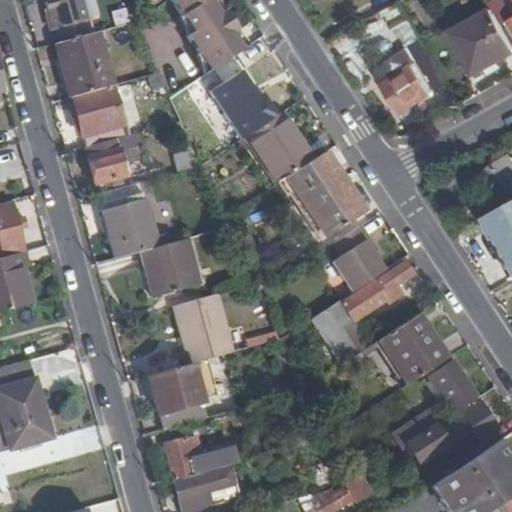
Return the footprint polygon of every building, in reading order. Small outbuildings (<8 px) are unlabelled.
[(55,30),(58,43),(87,35),(84,22),(87,21),(81,0),(42,0),(51,31),(55,30)] [(167,0),(166,1),(178,18),(205,0),(167,0)] [(212,0),(205,0),(178,18),(185,29),(210,13),(213,18),(221,12),(212,0)] [(395,30),(410,22),(399,2),(384,10),(395,30)] [(473,75),(511,52),(511,43),(494,11),(450,35),(473,75)] [(181,37),(205,73),(244,48),(221,12),(213,18),(210,13),(185,29),(188,33),(181,37)] [(132,45),(142,41),(133,22),(126,24),(132,45)] [(108,86),(95,33),(87,35),(58,43),(57,43),(72,96),(108,86)] [(435,95),(406,52),(375,73),(385,88),(384,89),(402,116),(435,95)] [(233,74),(246,97),(249,95),(265,120),(288,105),(257,58),(233,74)] [(122,139),(108,86),(72,96),(86,148),(122,139)] [(193,99),(184,86),(167,97),(174,111),(193,99)] [(286,178),(308,163),(278,116),(249,135),(279,182),(286,178)] [(137,149),(134,135),(122,139),(86,148),(83,149),(93,186),(126,176),(124,165),(121,153),(137,149)] [(140,161),(137,149),(121,153),(124,165),(140,161)] [(172,156),(176,173),(199,167),(192,151),(172,156)] [(362,214),(322,154),(308,163),(286,178),(325,239),(362,214)] [(511,203),(511,168),(507,160),(486,172),(505,207),(511,203)] [(102,212),(114,259),(139,252),(156,247),(143,201),(102,212)] [(0,209),(0,258),(24,252),(12,207),(0,209)] [(368,240),(360,226),(331,245),(339,257),(331,263),(351,292),(369,280),(382,272),(364,244),(368,240)] [(198,285),(186,239),(156,247),(139,252),(152,298),(198,285)] [(27,270),(23,254),(0,260),(0,310),(29,303),(20,272),(27,270)] [(372,284),(369,280),(351,292),(306,320),(327,350),(345,338),(340,330),(384,302),(387,306),(401,296),(395,287),(410,277),(402,265),(372,284)] [(229,353),(213,295),(172,306),(187,364),(189,364),(229,353)] [(376,340),(405,385),(444,360),(415,315),(376,340)] [(345,338),(327,350),(337,366),(356,353),(345,338)] [(405,385),(376,340),(370,344),(399,389),(405,385)] [(49,438),(27,360),(0,367),(0,419),(9,449),(49,438)] [(445,405),(449,403),(454,411),(474,398),(450,362),(427,378),(445,405)] [(200,403),(189,364),(187,364),(146,375),(157,416),(200,403)] [(272,398),(279,415),(285,413),(300,446),(322,439),(300,390),(272,398)] [(461,414),(458,410),(443,420),(404,446),(418,466),(471,431),(478,441),(497,429),(479,401),(461,414)] [(404,446),(443,420),(433,405),(390,434),(400,449),(404,446)] [(334,426),(326,408),(316,413),(324,430),(334,426)] [(0,451),(9,449),(0,419),(0,451)] [(193,436),(185,438),(191,458),(200,456),(193,436)] [(163,445),(173,480),(236,462),(232,447),(200,456),(191,458),(185,438),(163,445)] [(511,465),(506,456),(497,442),(433,485),(442,499),(450,511),(485,511),(497,504),(511,494),(511,465)] [(180,500),(226,487),(237,483),(232,465),(218,468),(219,472),(175,484),(180,500)] [(330,493),(329,490),(309,495),(312,511),(318,511),(353,503),(355,504),(371,493),(360,475),(343,486),(344,489),(330,493)] [(226,487),(180,500),(182,509),(229,496),(226,487)] [(511,511),(511,494),(497,504),(501,511),(511,511)]
